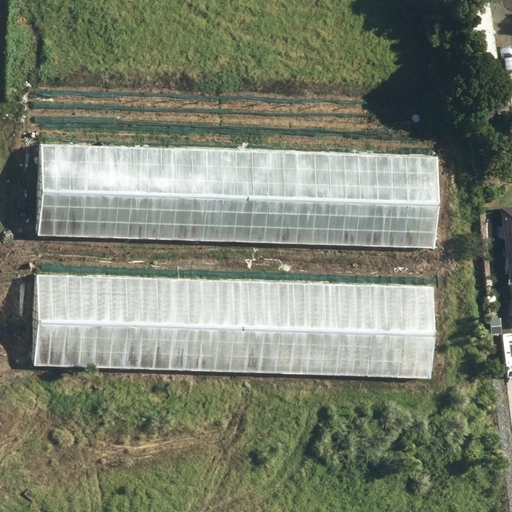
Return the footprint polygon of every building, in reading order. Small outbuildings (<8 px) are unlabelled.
[(487,8),(471,9),(475,61),(495,59),(493,33),(490,34),(487,8)] [(495,94),(497,117),(511,116),(511,73),(493,75),(494,89),(487,90),(487,94),(495,94)] [(38,235),(433,247),(436,157),(40,144),(38,235)] [(511,205),(501,207),(511,292),(511,205)] [(37,274),(34,365),(429,378),(432,287),(37,274)]
